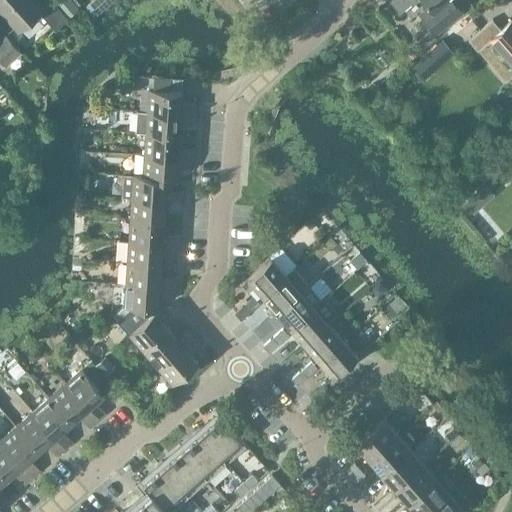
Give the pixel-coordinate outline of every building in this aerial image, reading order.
[(54,31),(67,20),(55,6),(49,0),(35,0),(35,1),(34,0),(0,0),(0,9),(18,31),(20,29),(25,34),(29,34),(45,21),(54,31)] [(70,0),(61,0),(55,6),(67,20),(79,10),(70,0)] [(96,0),(86,10),(92,16),(95,19),(114,0),(96,0)] [(389,0),(390,0),(400,13),(415,0),(422,0),(435,15),(426,22),(437,34),(462,12),(453,2),(454,0),(389,0)] [(469,40),(479,52),(489,43),(511,69),(511,22),(501,32),(491,21),(469,40)] [(429,31),(410,46),(417,55),(436,39),(429,31)] [(0,60),(5,65),(21,52),(5,34),(0,38),(0,60)] [(437,44),(423,56),(429,62),(434,57),(440,63),(447,56),(437,44)] [(409,50),(402,57),(408,63),(415,56),(409,50)] [(148,87),(147,110),(196,113),(197,102),(181,101),(182,89),(170,89),(171,77),(149,76),(149,82),(148,87)] [(88,99),(93,107),(100,102),(95,95),(88,99)] [(96,108),(96,110),(96,118),(106,118),(106,109),(97,108),(96,108)] [(147,110),(146,132),(179,134),(180,123),(196,124),(196,113),(147,110)] [(146,132),(145,153),(194,156),(194,145),(178,144),(179,134),(146,132)] [(17,149),(12,156),(20,162),(25,155),(17,149)] [(145,153),(143,174),(166,176),(166,177),(176,178),(177,166),(193,167),(194,156),(145,153)] [(122,196),(131,196),(181,200),(182,189),(165,188),(166,177),(166,176),(143,174),(123,173),(122,196)] [(476,194),(466,202),(475,213),(485,205),(476,194)] [(131,196),(130,218),(163,220),(164,210),(180,211),(181,200),(131,196)] [(130,218),(129,240),(178,243),(179,232),(163,231),(163,220),(130,218)] [(129,240),(127,261),(160,263),(161,253),(177,254),(178,243),(129,240)] [(349,261),(356,270),(358,268),(366,261),(360,255),(358,253),(349,261)] [(245,279),(260,296),(285,274),(271,257),(245,279)] [(127,261),(126,283),(175,286),(176,275),(160,274),(160,263),(127,261)] [(285,274),(260,296),(274,312),(300,290),(307,283),(293,267),(285,274)] [(379,281),(370,289),(378,298),(387,290),(379,281)] [(123,291),(122,302),(124,302),(124,305),(132,305),(158,307),(157,306),(158,296),(175,297),(175,286),(126,283),(125,291),(123,291)] [(274,312),(289,328),(321,299),(307,283),(300,290),(274,312)] [(235,312),(238,315),(257,299),(254,296),(235,312)] [(257,299),(238,315),(241,319),(259,302),(257,299)] [(303,344),(328,322),(336,315),(321,299),(289,328),(303,344)] [(117,320),(144,350),(169,328),(161,320),(166,316),(158,307),(132,305),(117,320)] [(56,322),(48,328),(55,336),(63,330),(56,322)] [(303,344),(317,361),(342,338),(328,322),(303,344)] [(72,329),(71,335),(76,339),(81,340),(86,336),(86,330),(82,326),(76,325),(72,329)] [(144,350),(158,366),(195,334),(188,325),(176,336),(169,328),(144,350)] [(264,345),(267,348),(285,332),(282,328),(264,345)] [(285,332),(267,348),(270,351),(288,335),(285,332)] [(195,334),(158,366),(173,383),(186,371),(198,361),(190,353),(202,342),(195,334)] [(342,338),(317,361),(332,377),(357,355),(342,338)] [(35,347),(27,352),(34,361),(41,355),(35,347)] [(103,355),(95,363),(104,374),(113,366),(103,355)] [(91,359),(65,382),(98,419),(106,413),(95,400),(104,392),(96,382),(105,374),(104,374),(95,363),(91,359)] [(293,377),(295,380),(314,364),(311,361),(293,377)] [(314,364),(295,380),(298,384),(317,367),(314,364)] [(20,365),(12,367),(14,375),(21,373),(20,365)] [(122,381),(115,387),(123,396),(130,390),(122,381)] [(65,382),(49,396),(71,421),(79,415),(90,427),(98,419),(65,382)] [(49,396),(33,410),(66,448),(74,441),(63,428),(71,421),(49,396)] [(437,400),(436,401),(432,405),(437,411),(442,407),(440,405),(437,400)] [(33,410),(16,425),(38,450),(46,443),(58,455),(66,448),(33,410)] [(129,511),(168,511),(246,444),(221,416),(166,464),(144,483),(152,492),(129,511)] [(356,444),(370,459),(398,433),(385,418),(356,444)] [(16,425),(0,439),(33,476),(41,469),(30,456),(38,450),(16,425)] [(444,437),(448,442),(459,432),(453,425),(445,432),(444,437)] [(459,432),(448,442),(451,444),(456,445),(464,438),(459,432)] [(370,459),(383,473),(411,448),(398,433),(370,459)] [(0,439),(0,471),(6,478),(14,471),(25,483),(33,476),(0,439)] [(383,473),(395,488),(424,462),(411,448),(383,473)] [(470,467),(474,470),(484,461),(479,455),(471,461),(470,467)] [(484,461),(474,470),(476,473),(482,474),(489,467),(484,461)] [(395,488),(408,502),(437,477),(424,462),(395,488)] [(341,471),(348,479),(359,469),(355,464),(349,464),(341,471)] [(359,469),(348,479),(353,485),(361,478),(362,472),(359,469)] [(0,504),(8,497),(0,488),(0,482),(6,478),(0,471),(0,504)] [(408,502),(416,511),(426,511),(455,487),(442,472),(437,477),(408,502)] [(235,489),(240,494),(257,479),(252,473),(235,489)] [(272,474),(238,504),(244,511),(247,511),(280,483),(272,474)] [(455,487),(426,511),(456,511),(468,501),(455,487)]
